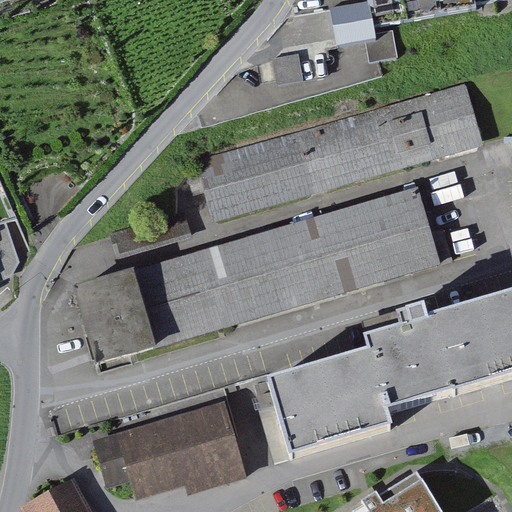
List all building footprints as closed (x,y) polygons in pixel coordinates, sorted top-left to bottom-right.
[(475,13),(472,0),(368,0),(370,6),(374,29),(475,13)] [(370,6),(331,12),(338,49),(376,43),(374,29),(370,6)] [(298,58),(273,63),(278,85),(303,81),(298,58)] [(200,167),(216,224),(483,151),(467,94),(200,167)] [(75,292),(98,368),(440,267),(418,191),(75,292)] [(114,239),(120,260),(192,237),(186,217),(114,239)] [(511,299),(363,343),(369,363),(269,393),(290,465),(391,435),(386,419),(511,381),(511,299)] [(225,407),(94,445),(107,491),(131,485),(136,502),(185,488),(189,499),(247,483),(225,407)] [(359,511),(445,511),(423,475),(359,511)] [(90,511),(77,488),(31,511),(90,511)]
